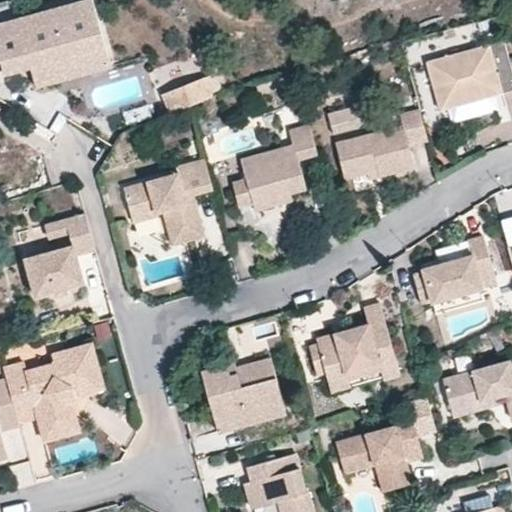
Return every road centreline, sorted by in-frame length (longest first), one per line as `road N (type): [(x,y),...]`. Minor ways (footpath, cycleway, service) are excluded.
road 1 (residential): [(511,162),(301,285),(139,335),(174,464)]
road 2 (residential): [(174,464),(8,511)]
